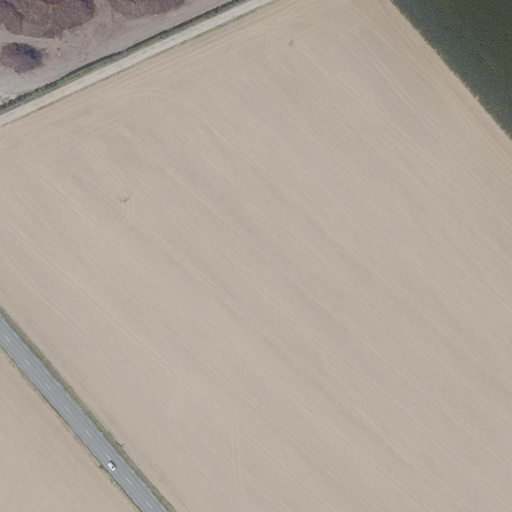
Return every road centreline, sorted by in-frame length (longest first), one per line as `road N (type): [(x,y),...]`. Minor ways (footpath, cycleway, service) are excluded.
road 1 (track): [(0,128),(272,0)]
road 2 (primary): [(156,511),(0,328)]
